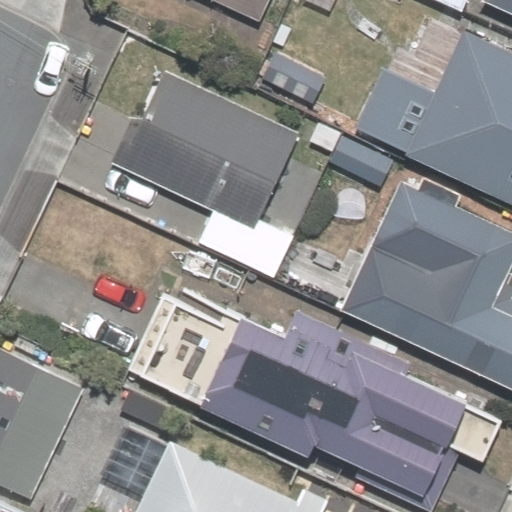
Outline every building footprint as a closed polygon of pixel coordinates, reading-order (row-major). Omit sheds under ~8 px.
[(201,0),(264,29),(277,0),(287,0),(321,15),(327,0),(201,0)] [(458,0),(430,0),(454,10),(458,0)] [(511,0),(465,0),(464,2),(511,26),(511,0)] [(511,207),(511,57),(450,28),(422,90),(368,65),(339,128),(511,207)] [(146,59),(97,165),(192,209),(178,241),(261,280),(288,222),(253,206),(290,126),(146,59)] [(320,310),(511,399),(511,318),(485,306),(511,247),(511,235),(382,176),(320,310)] [(405,507),(461,387),(289,308),(272,345),(221,321),(182,404),(405,507)] [(69,388),(0,355),(0,498),(15,505),(69,388)] [(334,511),(157,430),(119,511),(334,511)]
